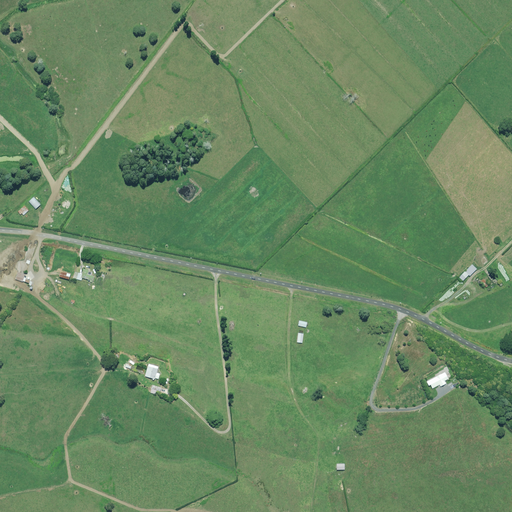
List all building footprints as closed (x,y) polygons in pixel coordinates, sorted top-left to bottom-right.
[(40,205),(34,197),(29,202),(36,209),(40,205)] [(29,211),(24,206),(18,212),(20,215),(22,213),(24,215),(29,211)] [(476,269),(472,265),(459,277),(463,281),(469,275),(470,276),(476,269)] [(93,283),(94,276),(91,275),(92,272),(88,272),(89,271),(83,269),(81,278),(89,280),(88,281),(93,283)] [(24,277),(25,275),(18,272),(15,279),(22,282),(23,281),(29,283),(30,281),(26,280),(27,278),(24,277)] [(489,285),(483,279),(481,282),(487,287),(489,285)] [(158,367),(148,364),(145,376),(155,379),(155,378),(158,379),(160,374),(156,373),(158,367)] [(448,379),(444,373),(426,382),(428,386),(430,385),(432,389),(439,385),(440,387),(446,384),(444,381),(448,379)] [(156,392),(161,394),(162,392),(160,391),(161,388),(152,385),(150,393),(155,394),(156,392)]
